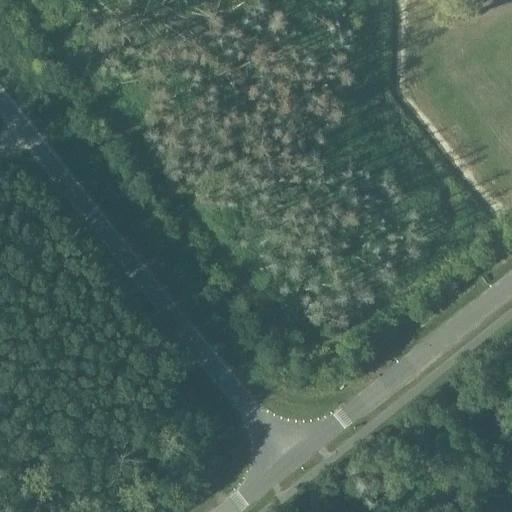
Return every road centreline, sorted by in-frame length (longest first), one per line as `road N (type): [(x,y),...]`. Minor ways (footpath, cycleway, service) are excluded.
road 1 (unclassified): [(289,458),(0,100)]
road 2 (unclassified): [(289,458),(511,282)]
